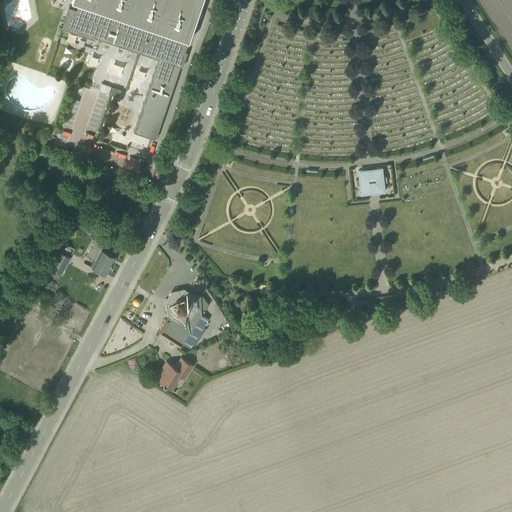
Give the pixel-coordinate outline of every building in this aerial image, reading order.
[(71,0),(78,3),(76,9),(153,36),(156,27),(189,37),(202,0),(71,0)] [(189,37),(156,27),(153,36),(76,9),(69,7),(62,28),(94,39),(95,37),(158,59),(133,131),(154,139),(179,66),(182,66),(187,51),(185,51),(189,37)] [(121,95),(123,88),(103,83),(101,90),(121,95)] [(363,193),(388,192),(387,166),(362,167),(363,193)] [(105,239),(97,235),(96,235),(85,255),(94,259),(91,266),(105,274),(114,256),(101,248),(105,239)] [(58,250),(49,266),(59,272),(68,257),(58,250)] [(180,346),(182,344),(189,349),(193,343),(196,345),(207,328),(204,326),(210,318),(202,313),(204,309),(196,304),(195,295),(183,288),(171,291),(164,302),(167,313),(168,314),(157,332),(166,337),(180,346)] [(36,290),(31,302),(44,309),(50,296),(36,290)] [(193,364),(180,356),(174,365),(169,362),(165,368),(163,367),(156,378),(162,381),(162,382),(171,388),(179,375),(184,377),(193,364)]
